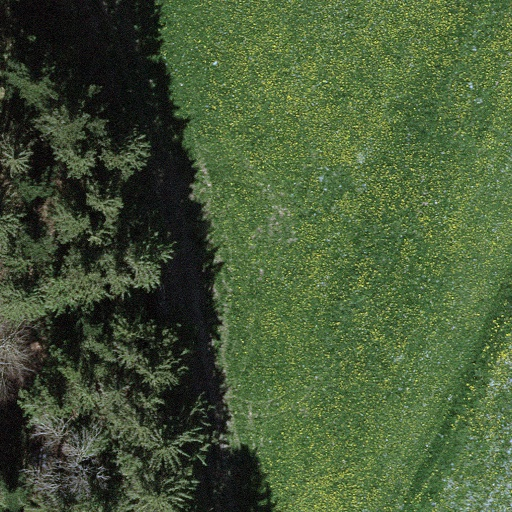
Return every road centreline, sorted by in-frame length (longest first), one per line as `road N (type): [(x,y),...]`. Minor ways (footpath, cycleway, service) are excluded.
road 1 (track): [(242,511),(171,225)]
road 2 (track): [(0,279),(53,364),(90,511)]
